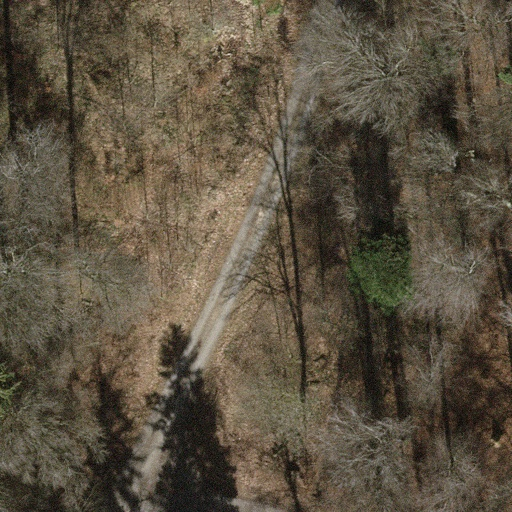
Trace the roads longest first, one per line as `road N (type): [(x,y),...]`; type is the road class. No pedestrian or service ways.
road 1 (track): [(131,511),(298,114),(336,0)]
road 2 (track): [(266,511),(145,489)]
